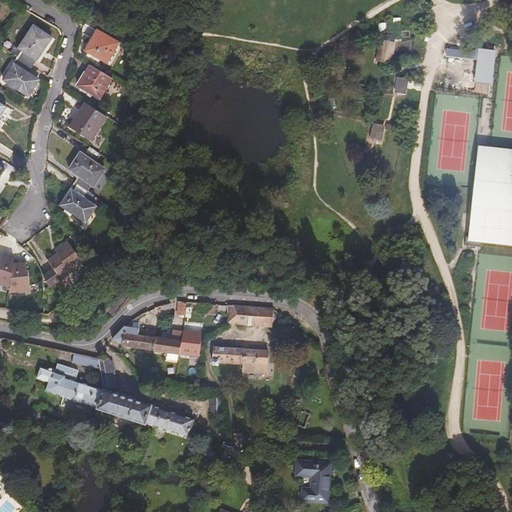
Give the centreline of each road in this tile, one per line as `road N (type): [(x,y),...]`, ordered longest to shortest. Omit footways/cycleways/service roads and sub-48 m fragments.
road 1 (residential): [(0,331),(83,349),(145,300),(181,294),(289,301),(318,322),(329,343),(373,511)]
road 2 (residential): [(17,240),(35,197),(42,130),(68,29),(26,0)]
